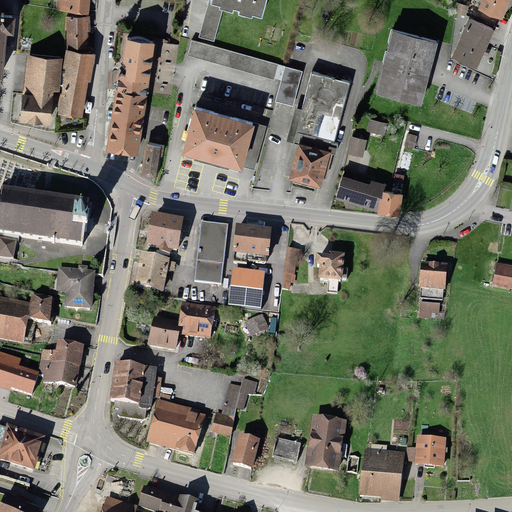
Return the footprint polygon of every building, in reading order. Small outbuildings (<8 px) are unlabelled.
[(88,8),(88,0),(58,0),(58,6),(88,8)] [(212,40),(223,4),(210,0),(209,0),(199,36),(212,40)] [(210,0),(223,4),(260,15),(264,0),(210,0)] [(482,0),(480,6),(503,15),(508,0),(482,0)] [(0,69),(1,69),(3,41),(8,42),(9,28),(4,28),(4,23),(12,23),(13,11),(2,10),(2,6),(0,5),(0,69)] [(67,13),(67,44),(87,45),(88,13),(67,13)] [(470,16),(453,54),(475,64),(492,26),(470,16)] [(395,24),(379,87),(422,97),(437,34),(395,24)] [(118,85),(146,90),(154,41),(127,37),(124,53),(128,54),(125,69),(121,68),(118,85)] [(191,38),(187,52),(280,80),(284,65),(191,38)] [(87,45),(67,44),(63,62),(68,63),(59,108),(82,112),(94,47),(87,45)] [(25,52),(23,86),(52,87),(58,87),(60,53),(25,52)] [(284,65),(280,80),(274,99),(292,104),(302,71),(284,65)] [(303,108),(298,129),(333,137),(348,79),(313,70),(303,108)] [(118,85),(108,144),(136,148),(146,90),(118,85)] [(23,86),(22,115),(50,116),(52,87),(23,86)] [(255,115),(196,98),(183,141),(242,159),(255,115)] [(298,129),(303,108),(295,105),(287,138),(295,140),(298,129)] [(352,134),(347,150),(360,154),(364,138),(352,134)] [(319,181),(329,147),(300,139),(290,172),(319,181)] [(408,164),(406,171),(417,174),(419,166),(408,164)] [(370,181),(343,172),(337,192),(377,205),(385,181),(372,176),(370,181)] [(399,208),(402,190),(383,186),(380,205),(399,208)] [(0,234),(83,246),(89,203),(47,198),(2,192),(0,203),(0,202),(0,234)] [(153,213),(149,243),(178,247),(182,218),(153,213)] [(225,223),(202,221),(198,260),(222,262),(225,223)] [(267,229),(237,225),(234,250),(268,255),(270,238),(265,238),(267,229)] [(0,240),(0,254),(12,256),(14,243),(0,240)] [(283,275),(282,289),(291,290),(294,249),(285,249),(283,275)] [(142,253),(137,284),(164,289),(169,258),(142,253)] [(321,264),(320,282),(343,282),(344,253),(331,253),(331,254),(319,254),(319,264),(321,264)] [(221,281),(222,262),(198,260),(197,279),(221,281)] [(423,262),(421,287),(441,289),(445,289),(447,264),(423,262)] [(511,265),(496,263),(493,283),(511,285),(511,265)] [(79,270),(58,270),(57,290),(67,290),(67,309),(93,310),(93,273),(86,273),(86,267),(79,267),(79,270)] [(283,275),(247,273),(245,307),(280,309),(282,289),(283,275)] [(439,304),(441,289),(421,287),(419,303),(439,304)] [(54,299),(34,295),(31,318),(51,321),(54,299)] [(0,337),(21,342),(29,305),(0,298),(0,337)] [(438,313),(439,304),(419,303),(419,311),(438,313)] [(213,310),(183,305),(180,322),(178,334),(209,339),(213,310)] [(178,334),(180,322),(154,319),(151,344),(176,348),(178,334)] [(54,351),(52,360),(80,365),(83,344),(59,340),(57,352),(54,351)] [(52,360),(54,351),(43,350),(42,358),(52,360)] [(0,383),(12,387),(18,367),(21,360),(0,353),(0,383)] [(80,365),(52,360),(42,358),(39,373),(46,374),(45,379),(76,385),(80,365)] [(116,363),(111,399),(141,403),(145,376),(152,377),(153,368),(116,363)] [(36,373),(18,367),(12,387),(30,393),(36,373)] [(229,385),(222,412),(234,415),(235,408),(242,410),(246,393),(253,395),(256,384),(241,381),(240,388),(229,385)] [(159,402),(148,441),(194,453),(204,415),(159,402)] [(217,415),(213,432),(231,436),(235,419),(217,415)] [(313,416),(307,465),(338,469),(344,420),(313,416)] [(0,450),(0,457),(35,469),(45,437),(8,425),(7,429),(0,450)] [(240,434),(232,461),(251,467),(259,439),(240,434)] [(418,437),(417,465),(444,467),(445,438),(418,437)] [(277,441),(273,457),(285,460),(289,444),(277,441)] [(365,451),(360,494),(398,499),(403,456),(384,453),(373,452),(365,451)] [(145,487),(139,506),(157,511),(173,511),(178,498),(145,487)] [(178,498),(173,511),(188,511),(193,499),(178,495),(178,498)] [(4,496),(0,504),(0,511),(35,511),(37,510),(4,496)] [(107,498),(102,511),(134,511),(135,508),(107,498)]
